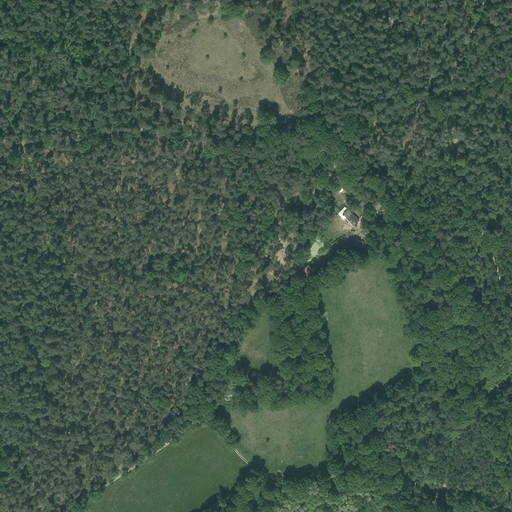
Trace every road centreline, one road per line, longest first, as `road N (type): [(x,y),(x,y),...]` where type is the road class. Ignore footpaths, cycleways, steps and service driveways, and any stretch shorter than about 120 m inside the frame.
road 1 (track): [(0,145),(126,128),(208,141),(306,123),(335,130),(444,95)]
road 2 (track): [(478,210),(355,257),(238,318),(215,351),(204,414)]
road 3 (track): [(204,414),(272,478),(400,486)]
road 4 (track): [(511,305),(444,95)]
road 5 (track): [(60,511),(204,414)]
